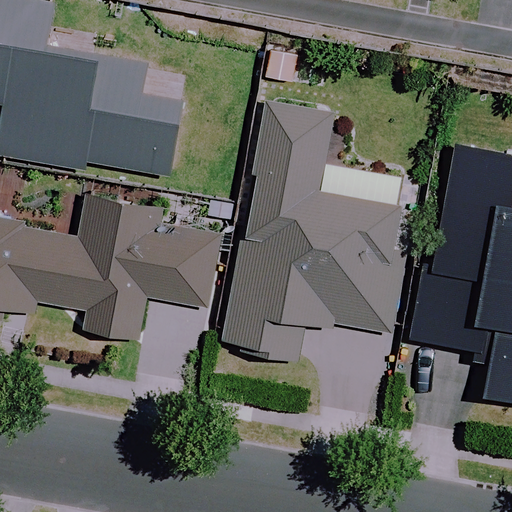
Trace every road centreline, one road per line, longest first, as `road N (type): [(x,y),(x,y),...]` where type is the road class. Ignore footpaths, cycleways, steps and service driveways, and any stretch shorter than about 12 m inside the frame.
road 1 (tertiary): [(0,445),(355,511)]
road 2 (residential): [(269,0),(511,43)]
